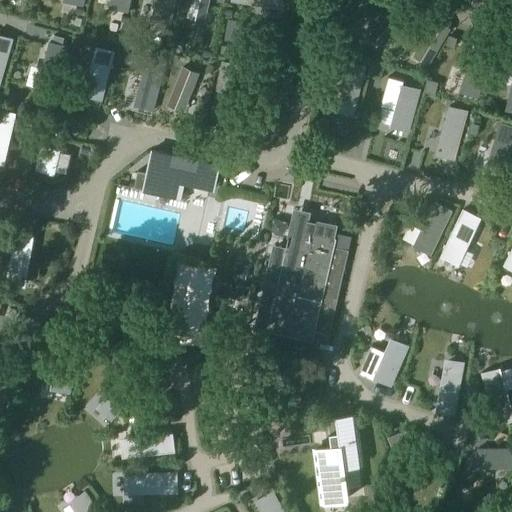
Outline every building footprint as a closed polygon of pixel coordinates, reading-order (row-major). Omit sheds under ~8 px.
[(110,0),(109,7),(128,11),(130,0),(110,0)] [(154,7),(151,19),(171,23),(173,11),(176,0),(158,0),(156,7),(154,7)] [(192,27),(191,39),(196,40),(195,44),(211,46),(213,32),(215,17),(217,2),(215,1),(205,0),(201,0),(200,14),(198,28),(192,27)] [(231,0),(231,1),(243,3),(256,4),(268,6),(280,8),(281,0),(231,0)] [(378,26),(370,37),(382,45),(389,35),(405,12),(394,4),(386,15),(378,26)] [(77,6),(75,14),(83,16),(84,8),(77,6)] [(224,8),(223,16),(230,17),(231,9),(224,8)] [(122,15),(121,23),(122,23),(128,24),(129,16),(122,15)] [(76,19),(74,26),(80,28),(82,20),(76,19)] [(229,20),(226,37),(240,40),(253,42),(251,54),(271,58),(274,43),(277,28),(265,26),(253,24),(241,22),(229,20)] [(420,46),(415,55),(427,62),(432,54),(438,43),(440,44),(448,31),(433,22),(427,34),(420,46)] [(110,24),(109,31),(116,32),(117,25),(110,24)] [(164,28),(163,35),(165,35),(171,36),(172,29),(164,28)] [(0,82),(2,76),(6,64),(9,51),(12,42),(13,39),(0,35),(0,82)] [(42,70),(37,90),(55,95),(58,83),(61,71),(64,60),(67,48),(62,46),(64,38),(54,36),(52,44),(49,43),(46,56),(42,70)] [(175,43),(173,54),(179,55),(185,57),(187,45),(186,45),(177,43),(175,43)] [(74,44),(72,52),(79,54),(81,46),(74,44)] [(221,46),(220,54),(230,56),(231,51),(232,47),(224,46),(221,46)] [(19,47),(8,97),(23,100),(34,51),(19,47)] [(86,83),(83,95),(100,100),(102,100),(105,88),(108,76),(111,64),(114,52),(96,47),(93,59),(90,71),(88,77),(86,83)] [(465,83),(462,95),(479,99),(482,87),(485,75),(488,63),(491,51),(474,47),(471,59),(468,71),(465,83)] [(126,56),(124,65),(132,67),(134,58),(126,56)] [(140,90),(136,106),(153,110),(157,95),(161,79),(164,69),(165,64),(148,59),(144,75),(142,84),(140,90)] [(175,61),(162,107),(186,113),(198,67),(175,61)] [(213,103),(210,116),(227,120),(230,106),(233,93),(236,80),(239,67),(221,63),(218,76),(216,89),(213,103)] [(340,93),(336,108),(338,108),(337,112),(353,116),(356,104),(359,92),(362,79),(365,67),(347,63),(343,78),(340,93)] [(370,66),(368,74),(379,77),(381,68),(370,66)] [(383,94),(380,107),(395,111),(392,125),(391,127),(408,131),(408,132),(412,118),(416,104),(420,90),(403,85),(403,82),(388,78),(384,92),(383,94)] [(427,81),(424,93),(434,95),(437,83),(427,81)] [(439,146),(437,152),(439,152),(438,155),(454,159),(457,147),(461,136),(464,124),(467,112),(449,107),(446,118),(443,128),(440,139),(442,139),(440,147),(439,146)] [(0,164),(0,165),(4,147),(7,147),(9,136),(12,124),(14,113),(0,109),(0,164)] [(39,157),(35,171),(36,171),(53,175),(59,153),(61,142),(64,131),(66,121),(48,117),(45,130),(42,144),(39,157)] [(489,157),(485,170),(503,176),(507,164),(511,153),(511,148),(511,127),(501,124),(498,135),(494,147),(491,158),(489,157)] [(407,156),(422,155),(422,144),(407,145),(407,156)] [(82,147),(80,154),(88,156),(89,148),(83,147),(82,147)] [(134,189),(149,192),(164,196),(179,199),(183,184),(197,187),(212,190),(213,184),(213,182),(210,181),(213,169),(221,170),(222,164),(208,161),(194,158),(180,155),(166,152),(152,149),(151,152),(150,155),(154,156),(152,168),(148,168),(146,175),(137,173),(134,189)] [(428,217),(415,246),(422,249),(430,253),(432,254),(438,240),(445,225),(452,211),(435,203),(428,217)] [(257,316),(255,327),(269,330),(284,333),(298,337),(312,340),(327,343),(330,328),(333,313),(335,304),(337,298),(337,296),(338,291),(340,283),(343,270),(344,267),(345,262),(347,252),(347,251),(348,246),(351,237),(339,234),(333,233),(335,226),(314,222),(314,223),(307,222),(309,213),(306,212),(297,210),(295,210),(292,223),(289,237),(286,251),(273,248),(273,249),(271,256),(271,257),(270,261),(269,264),(269,266),(267,273),(267,274),(267,275),(265,282),(265,283),(264,287),(263,290),(263,292),(261,299),(261,301),(259,308),(259,309),(258,314),(257,316)] [(446,245),(441,256),(453,262),(457,264),(469,240),(474,229),(475,227),(479,218),(463,210),(457,222),(452,233),(446,245)] [(8,270),(6,283),(25,286),(27,273),(29,261),(31,248),(33,235),(15,232),(13,245),(10,258),(8,270)] [(105,241),(103,251),(108,252),(113,249),(114,244),(105,241)] [(116,250),(113,266),(125,269),(123,278),(136,281),(149,284),(151,275),(160,277),(164,261),(152,258),(140,255),(128,253),(116,250)] [(215,266),(177,259),(162,335),(200,343),(215,266)] [(449,278),(470,284),(473,272),(452,266),(449,278)] [(366,336),(369,329),(362,326),(359,332),(366,336)] [(57,373),(54,390),(69,393),(70,393),(72,380),(75,368),(77,355),(79,342),(70,341),(61,339),(59,350),(57,362),(55,373),(57,373)] [(370,353),(363,381),(378,386),(379,382),(397,386),(407,346),(389,342),(386,356),(370,353)] [(280,344),(277,355),(295,360),(298,349),(280,344)] [(439,397),(436,413),(454,416),(456,403),(459,390),(461,377),(464,363),(448,360),(446,368),(444,368),(443,373),(445,373),(444,382),(441,382),(439,397)] [(498,368),(481,374),(485,387),(489,400),(493,413),(497,426),(511,421),(511,412),(510,405),(505,390),(498,368)] [(110,398),(101,409),(113,420),(121,410),(129,401),(137,392),(145,382),(132,370),(124,379),(116,388),(108,396),(110,398)] [(269,393),(266,408),(280,411),(293,413),(307,416),(310,401),(296,398),(283,395),(269,393)] [(330,444),(315,446),(322,499),(346,496),(344,484),(343,473),(344,473),(344,469),(342,469),(342,463),(359,461),(352,412),(326,416),(330,444)] [(404,431),(387,438),(393,453),(399,467),(405,482),(422,475),(410,446),(404,431)] [(134,438),(121,439),(123,458),(136,457),(149,456),(161,455),(174,453),(172,434),(159,436),(147,437),(137,438),(134,438)] [(492,449),(479,449),(479,468),(492,468),(505,468),(511,467),(511,448),(505,449),(492,449)] [(138,474),(126,474),(126,493),(139,493),(143,493),(151,492),(164,492),(177,491),(176,472),(163,473),(151,473),(138,474)] [(273,492),(257,501),(262,511),(283,511),(279,503),(273,492)] [(86,493),(71,504),(76,511),(99,511),(94,503),(86,493)]
